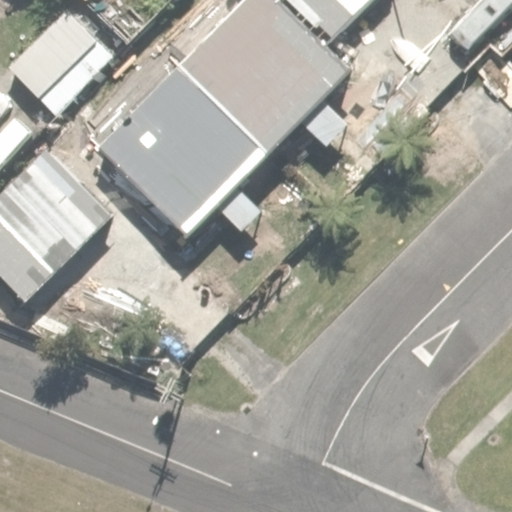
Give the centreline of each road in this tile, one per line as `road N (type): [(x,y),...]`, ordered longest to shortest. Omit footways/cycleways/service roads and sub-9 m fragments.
road 1 (residential): [(313,511),(352,411),(417,324),(511,229)]
road 2 (residential): [(0,387),(297,511)]
